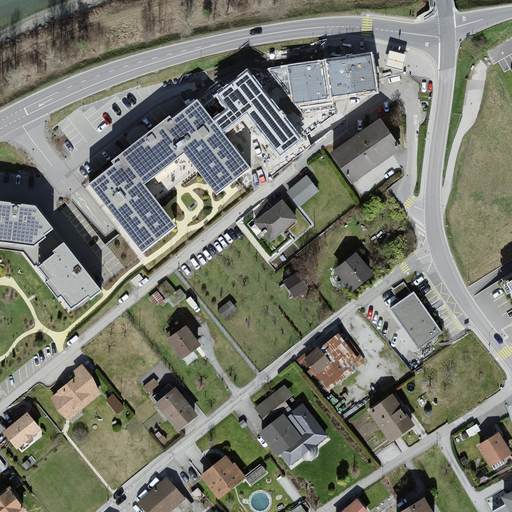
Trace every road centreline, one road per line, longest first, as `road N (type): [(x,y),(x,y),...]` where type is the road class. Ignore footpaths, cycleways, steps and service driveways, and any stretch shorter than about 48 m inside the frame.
road 1 (residential): [(431,210),(407,199),(417,107),(405,91),(391,91),(0,406)]
road 2 (tertiary): [(447,37),(358,26),(253,35),(120,70),(0,124)]
road 3 (residential): [(437,250),(335,319),(116,500)]
road 4 (residential): [(320,511),(511,386)]
road 5 (tertiary): [(447,37),(432,203)]
road 6 (tertiary): [(437,250),(511,361)]
road 7 (unknown): [(374,104),(348,94),(282,101),(255,79)]
